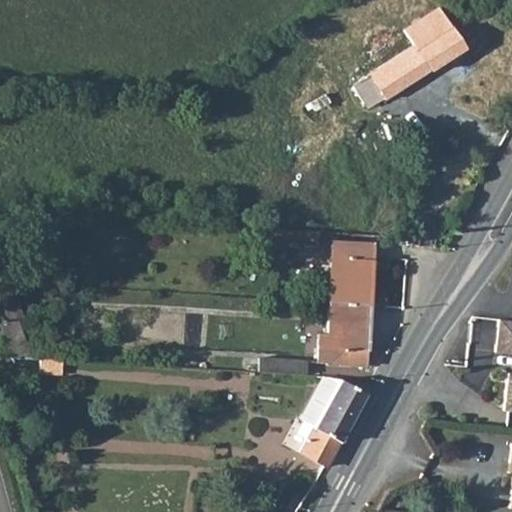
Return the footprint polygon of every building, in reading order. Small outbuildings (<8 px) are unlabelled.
[(463,47),(437,7),(403,29),(412,44),(366,75),(353,84),(367,107),(382,99),(463,47)] [(328,101),(323,94),(310,101),(314,108),(328,101)] [(317,230),(274,229),(273,246),(317,248),(317,230)] [(330,241),(327,302),(367,305),(370,243),(330,241)] [(11,289),(0,292),(0,325),(11,357),(29,358),(15,318),(20,316),(11,289)] [(364,366),(367,305),(327,302),(326,334),(318,334),(316,363),(324,363),(364,366)] [(511,320),(487,318),(483,350),(510,354),(511,353),(511,373),(508,373),(495,372),(490,409),(511,411),(511,320)] [(61,359),(38,358),(38,373),(60,374),(61,359)] [(305,361),(258,358),(257,371),(304,374),(305,361)] [(337,378),(324,377),(301,418),(312,424),(337,378)] [(323,465),(325,466),(364,393),(337,378),(312,424),(305,437),(298,451),(323,465)] [(305,437),(312,424),(301,418),(295,432),(305,437)]
